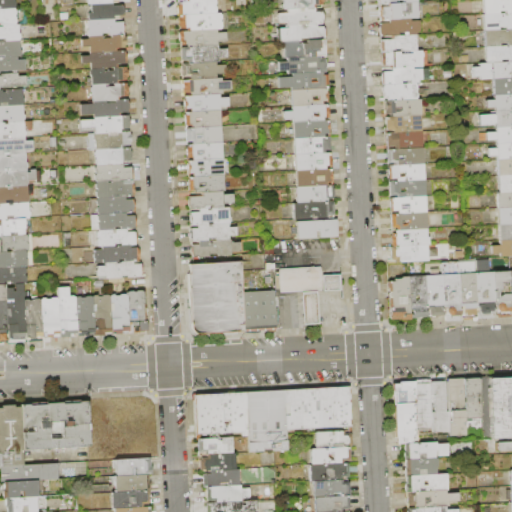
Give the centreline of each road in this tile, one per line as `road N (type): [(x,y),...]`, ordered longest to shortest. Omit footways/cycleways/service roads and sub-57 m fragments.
road 1 (residential): [(347,0),(375,511)]
road 2 (tertiary): [(511,347),(0,375)]
road 3 (residential): [(147,0),(175,511)]
